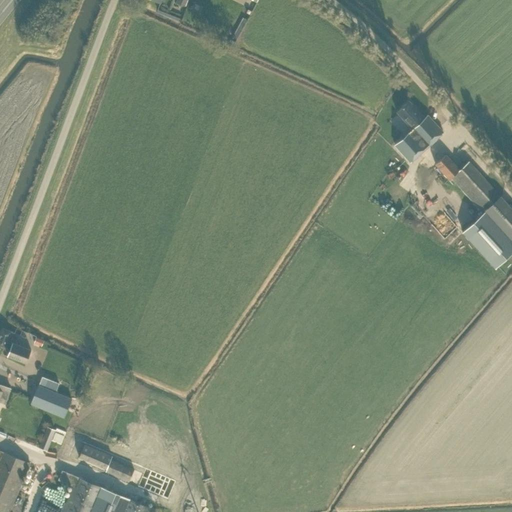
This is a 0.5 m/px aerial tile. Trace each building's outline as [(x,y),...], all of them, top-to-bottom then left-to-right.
[(395,145),(411,162),(443,132),(428,115),(425,118),(409,101),(397,112),(412,129),(395,145)] [(511,208),(501,196),(469,161),(460,170),(445,154),(435,164),(450,179),(451,178),(483,213),(462,232),(495,268),(511,252),(511,208)] [(10,342),(14,333),(2,328),(0,333),(0,346),(10,350),(7,357),(26,364),(31,350),(10,342)] [(43,376),(39,385),(55,392),(59,383),(43,376)] [(0,402),(6,404),(11,388),(0,384),(0,402)] [(72,399),(55,392),(39,385),(31,404),(64,418),(72,399)] [(39,447),(47,450),(56,429),(47,426),(39,447)] [(77,437),(69,456),(159,494),(167,475),(77,437)] [(0,511),(9,511),(23,480),(30,463),(0,450),(0,511)] [(73,487),(62,511),(94,511),(101,498),(122,507),(119,511),(152,511),(154,509),(62,470),(58,480),(73,487)]
